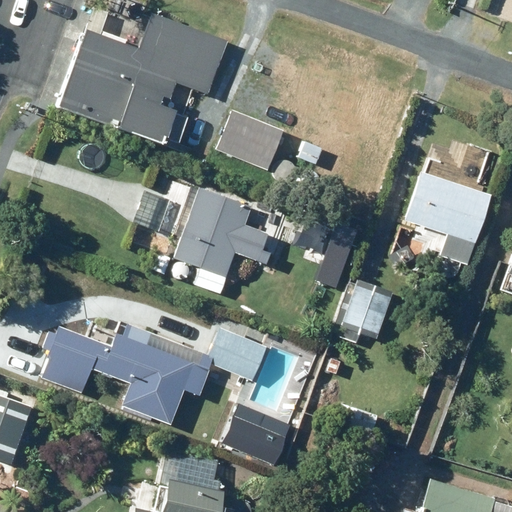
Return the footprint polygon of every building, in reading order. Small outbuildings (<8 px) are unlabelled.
[(158,112),(144,107),(147,101),(158,105),(167,82),(199,94),(209,68),(188,60),(198,36),(143,14),(129,51),(91,36),(100,14),(87,9),(48,110),(145,147),(158,112)] [(208,150),(259,171),(274,132),(224,112),(208,150)] [(298,143),(291,157),(308,165),(314,150),(298,143)] [(441,238),(436,252),(457,259),(479,196),(410,173),(394,222),(441,238)] [(141,186),(127,219),(158,232),(172,200),(141,186)] [(185,267),(180,282),(193,287),(198,272),(215,278),(224,254),(248,262),(258,234),(236,226),(243,208),(189,189),(188,190),(182,188),(165,233),(172,236),(163,260),(185,267)] [(511,237),(498,275),(511,280),(511,237)] [(347,289),(330,336),(348,343),(352,331),(367,336),(375,314),(358,308),(363,294),(347,289)] [(138,339),(114,330),(109,343),(87,334),(57,323),(54,331),(43,327),(38,342),(44,344),(43,347),(47,349),(38,375),(76,388),(85,363),(127,379),(118,401),(164,419),(178,385),(193,390),(195,387),(203,364),(193,360),(198,349),(143,328),(138,339)] [(215,323),(201,356),(247,376),(261,343),(215,323)] [(325,358),(320,371),(328,375),(334,361),(325,358)] [(327,404),(322,418),(338,424),(343,410),(327,404)] [(258,405),(249,428),(267,434),(275,411),(258,405)] [(347,408),(340,428),(362,436),(369,417),(347,408)] [(148,511),(203,511),(208,493),(203,492),(206,477),(170,469),(167,484),(155,481),(148,511)] [(400,511),(396,511),(395,511),(511,511),(485,503),(486,499),(422,481),(413,511),(400,511)]
